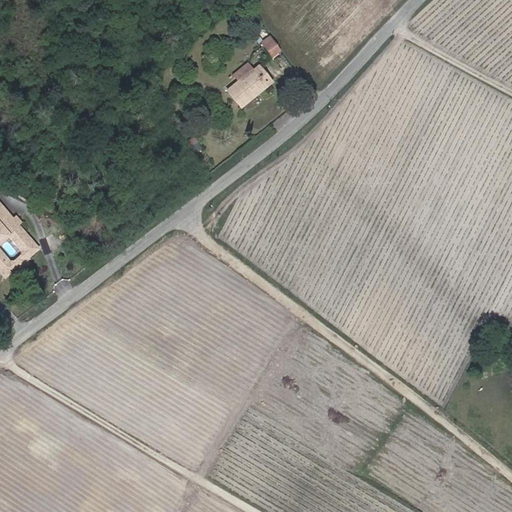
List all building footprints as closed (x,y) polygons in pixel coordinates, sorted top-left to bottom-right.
[(262,46),(272,39),(270,37),(261,43),(262,46)] [(270,57),(280,50),(272,39),(262,46),(270,57)] [(238,81),(252,70),(247,64),(234,75),(238,81)] [(240,107),(271,82),(258,66),(252,71),(252,70),(238,81),(227,90),(240,107)] [(201,148),(194,138),(181,146),(188,157),(201,148)] [(17,225),(20,222),(15,217),(12,220),(0,205),(0,271),(4,277),(15,267),(16,269),(19,267),(25,262),(28,259),(26,258),(37,249),(17,225)]
